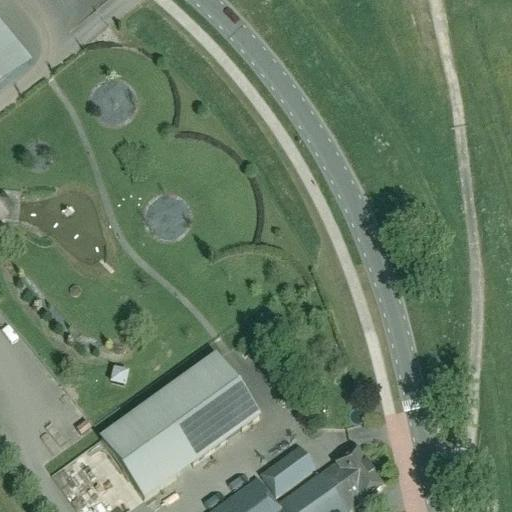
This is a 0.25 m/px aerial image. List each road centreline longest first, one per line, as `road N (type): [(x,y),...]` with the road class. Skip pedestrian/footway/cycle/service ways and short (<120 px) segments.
road 1 (secondary): [(437,511),(388,303),(353,208),(269,71),(204,0)]
road 2 (unknown): [(428,0),(455,118),(473,262),(467,481),(459,511)]
